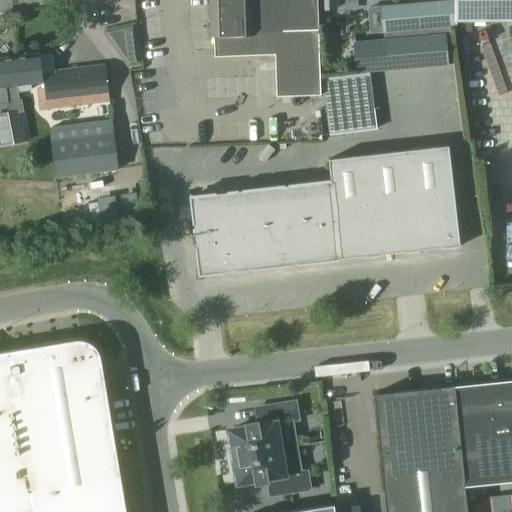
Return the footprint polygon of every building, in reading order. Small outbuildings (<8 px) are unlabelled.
[(322,79),(318,0),(208,0),(210,35),(217,35),(216,51),(272,47),(275,100),(298,98),(323,97),(322,86),(322,79)] [(455,21),(454,0),(452,0),(379,8),(382,34),(455,26),(455,21)] [(511,0),(454,0),(455,21),(511,19),(511,0)] [(382,34),(358,36),(361,59),(458,48),(455,26),(382,34)] [(115,65),(136,64),(136,44),(115,44),(115,65)] [(38,55),(18,57),(20,74),(15,74),(17,86),(18,92),(31,90),(30,84),(39,83),(41,99),(45,98),(47,110),(109,102),(105,64),(53,71),(51,55),(38,57),(38,55)] [(17,91),(17,86),(15,74),(20,74),(18,57),(0,59),(0,87),(0,88),(2,98),(14,112),(0,114),(0,144),(29,141),(21,99),(19,100),(18,92),(17,91)] [(326,113),(372,107),(367,73),(322,79),(322,86),(326,113)] [(375,129),(372,107),(326,113),(329,135),(375,129)] [(55,178),(118,170),(112,120),(49,128),(55,178)] [(200,274),(460,245),(449,146),(329,159),(331,181),(191,196),(200,274)] [(481,203),(481,275),(511,274),(511,215),(495,215),(495,203),(481,203)] [(0,511),(126,511),(101,358),(98,350),(92,344),(85,340),(81,340),(76,339),(75,340),(0,352),(0,511)] [(511,383),(455,390),(464,478),(511,472),(511,383)] [(455,385),(374,394),(386,511),(468,511),(464,478),(455,390),(455,385)] [(296,401),(262,406),(265,424),(258,425),(258,422),(246,424),(247,427),(229,430),(231,442),(227,442),(229,454),(233,454),(233,457),(281,449),(277,423),(299,420),(296,401)] [(281,449),(233,457),(234,460),(230,460),(232,472),(236,472),(238,483),(256,480),(256,484),(268,482),(267,478),(274,477),(277,495),(310,489),(307,470),(285,474),(281,449)]
